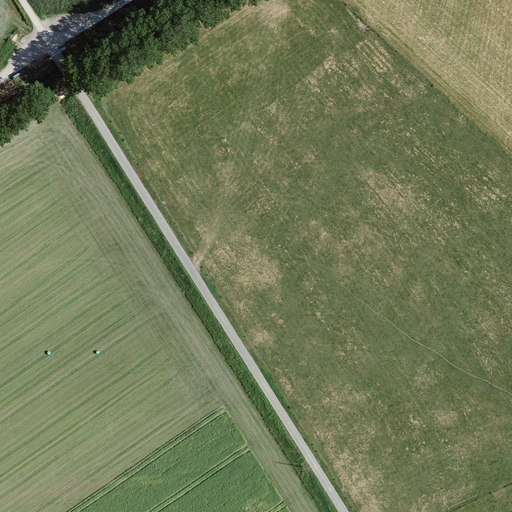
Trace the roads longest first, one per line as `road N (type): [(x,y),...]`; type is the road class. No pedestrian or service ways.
road 1 (track): [(24,0),(344,511)]
road 2 (track): [(124,0),(0,79)]
